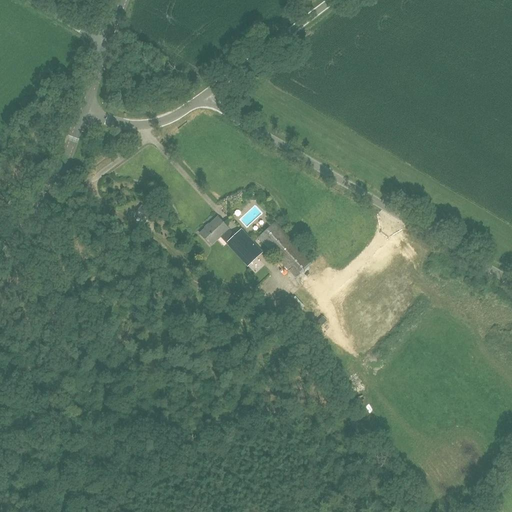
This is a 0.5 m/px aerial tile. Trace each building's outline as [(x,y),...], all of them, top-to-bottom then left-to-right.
[(141,213),(156,225),(161,219),(146,207),(141,213)] [(251,230),(266,215),(258,208),(244,223),(251,230)] [(235,237),(219,218),(200,233),(210,245),(220,237),(248,266),(262,253),(242,231),(235,237)] [(265,232),(268,224),(262,222),(259,229),(265,232)] [(320,304),(335,290),(274,223),(259,238),(320,304)] [(298,313),(303,309),(292,296),(287,300),(298,313)]
